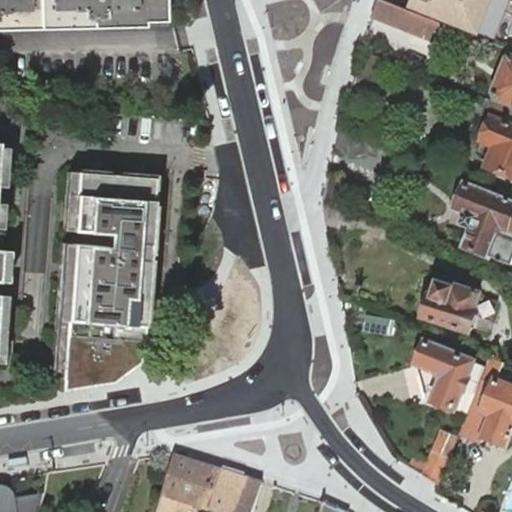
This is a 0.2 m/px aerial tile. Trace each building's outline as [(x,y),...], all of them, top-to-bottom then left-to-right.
[(0,0),(0,24),(93,22),(93,20),(152,19),(151,0),(0,0)] [(417,14),(382,0),(378,0),(373,16),(424,36),(430,19),(417,14)] [(417,0),(414,8),(493,39),(507,0),(417,0)] [(439,42),(446,25),(430,19),(424,36),(439,42)] [(511,105),(511,58),(508,59),(495,94),(497,100),(511,105)] [(511,108),(500,104),(489,100),(483,116),(493,119),(485,142),(493,146),(498,148),(495,153),(490,169),(511,177),(511,108)] [(338,128),(334,152),(354,156),(367,153),(370,141),(338,128)] [(151,175),(74,170),(70,230),(104,232),(103,245),(69,242),(61,357),(59,390),(109,382),(139,361),(151,175)] [(329,177),(324,201),(348,210),(351,194),(340,179),(329,177)] [(511,203),(468,185),(458,209),(467,213),(463,224),(474,229),(467,246),(511,264),(511,239),(505,237),(511,219),(511,203)] [(325,204),(328,227),(355,237),(362,219),(325,204)] [(456,285),(458,279),(445,275),(443,281),(442,283),(440,282),(439,283),(436,295),(435,297),(434,297),(429,309),(427,317),(448,324),(472,332),(474,327),(477,317),(479,311),(477,311),(483,294),(456,285)] [(368,327),(390,334),(394,320),(372,313),(368,327)] [(458,411),(468,415),(473,401),(477,393),(480,386),(475,384),(472,391),(471,391),(470,393),(466,391),(463,390),(468,379),(470,381),(477,364),(429,345),(420,367),(441,375),(444,380),(435,401),(458,411)] [(504,366),(506,362),(492,356),(489,362),(483,379),(496,384),(498,381),(504,366)] [(511,386),(498,381),(496,384),(483,379),(480,386),(477,393),(473,401),(468,415),(465,421),(461,433),(483,442),(485,436),(507,445),(511,433),(511,386)] [(454,448),(458,439),(442,432),(429,463),(414,457),(409,468),(424,476),(439,485),(449,462),(451,456),(454,448)] [(224,470),(176,454),(163,495),(157,511),(170,511),(174,499),(210,510),(224,470)] [(254,511),(263,483),(224,470),(210,510),(214,511),(254,511)] [(0,502),(17,500),(17,499),(17,497),(16,495),(15,494),(14,493),(13,492),(13,491),(11,490),(10,489),(9,488),(7,488),(6,487),(4,487),(3,487),(1,487),(0,486),(0,502)] [(0,511),(41,511),(42,509),(45,495),(17,500),(0,503),(0,511)] [(345,511),(341,510),(324,502),(322,511),(345,511)]
